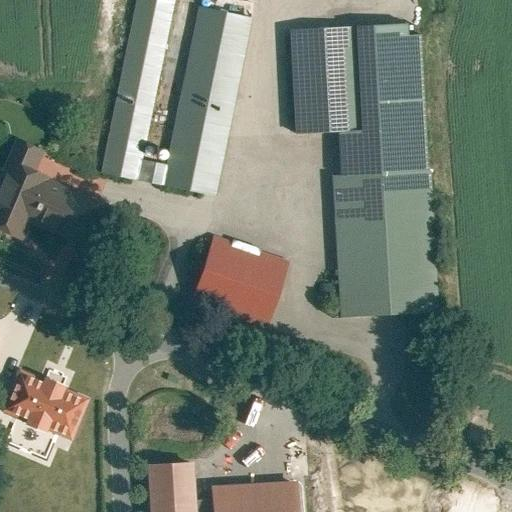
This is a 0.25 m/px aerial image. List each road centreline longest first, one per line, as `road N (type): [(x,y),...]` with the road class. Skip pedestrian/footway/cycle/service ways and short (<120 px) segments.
road 1 (residential): [(511,476),(124,321)]
road 2 (residential): [(122,511),(116,388),(124,321)]
road 3 (residential): [(124,321),(0,268)]
